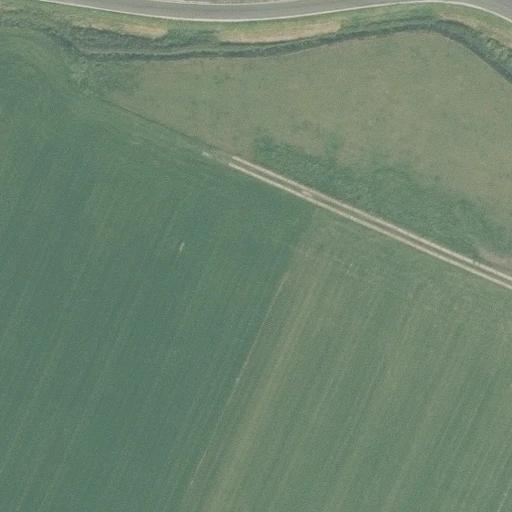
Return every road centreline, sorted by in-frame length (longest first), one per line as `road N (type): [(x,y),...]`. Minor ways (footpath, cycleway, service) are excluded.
road 1 (tertiary): [(511,22),(474,4),(425,0),(272,19),(157,16),(60,0)]
road 2 (track): [(511,283),(231,161)]
